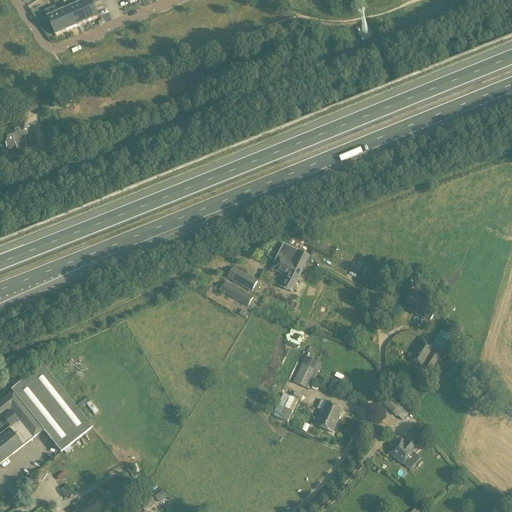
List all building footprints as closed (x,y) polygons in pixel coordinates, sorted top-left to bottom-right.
[(90,0),(80,4),(87,22),(98,18),(91,2),(90,0)] [(87,22),(80,4),(69,9),(77,27),(87,22)] [(77,27),(69,9),(58,14),(66,31),(77,27)] [(66,31),(58,14),(48,18),(55,36),(66,31)] [(51,100),(52,107),(72,103),(71,95),(51,100)] [(28,100),(20,103),(24,114),(37,110),(37,109),(42,108),(40,102),(36,103),(34,99),(28,100)] [(23,123),(0,130),(7,151),(15,148),(14,146),(29,141),(26,130),(28,129),(27,124),(24,125),(23,123)] [(309,257),(283,244),(274,262),(288,269),(289,267),(301,273),(309,257)] [(271,250),(262,245),(259,252),(267,256),(271,250)] [(280,287),(291,293),(301,273),(289,267),(288,269),(274,262),(271,270),(285,277),(280,287)] [(258,280),(234,268),(228,279),(252,292),(258,280)] [(417,281),(439,287),(441,279),(420,272),(417,281)] [(253,300),(225,285),(221,292),(248,307),(253,300)] [(412,293),(404,306),(430,321),(437,309),(412,293)] [(300,318),(297,327),(316,333),(319,324),(300,318)] [(288,329),(285,339),(299,344),(302,333),(288,329)] [(445,349),(451,335),(440,330),(434,344),(445,349)] [(464,343),(452,337),(443,353),(455,360),(464,343)] [(424,367),(431,371),(442,353),(435,349),(436,348),(421,339),(409,360),(424,368),(424,367)] [(318,373),(301,365),(293,383),(307,390),(311,381),(314,382),(318,373)] [(12,393),(42,431),(60,454),(92,429),(42,366),(10,391),(12,393)] [(275,416),(289,422),(299,401),(302,402),(305,396),(297,392),(294,398),(286,395),(280,406),(280,405),(275,416)] [(0,464),(1,464),(42,431),(12,393),(0,402),(0,464)] [(394,395),(385,404),(397,416),(404,423),(411,430),(420,421),(394,395)] [(80,403),(85,412),(90,409),(93,415),(98,412),(89,397),(80,403)] [(326,403),(316,427),(332,434),(343,410),(326,403)] [(389,454),(402,465),(405,462),(411,468),(417,460),(411,455),(414,452),(412,450),(417,445),(411,440),(406,445),(401,440),(389,454)] [(60,490),(65,499),(73,494),(67,485),(60,490)] [(139,502),(145,510),(155,502),(149,494),(139,502)] [(81,505),(82,506),(77,509),(78,511),(100,511),(107,508),(100,495),(87,503),(87,502),(81,505)]
